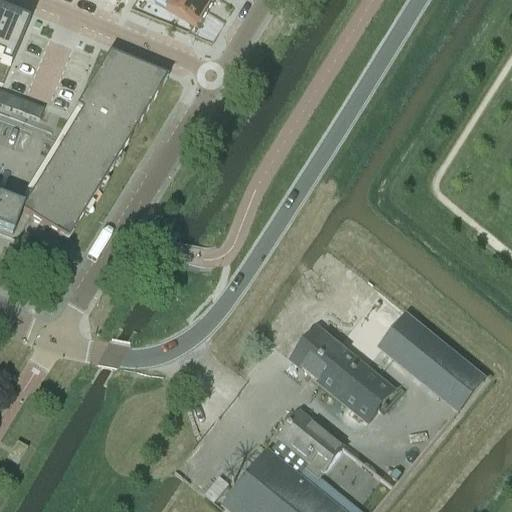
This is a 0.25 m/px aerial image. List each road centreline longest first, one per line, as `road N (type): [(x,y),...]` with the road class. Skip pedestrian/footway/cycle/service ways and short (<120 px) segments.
road 1 (tertiary): [(176,350),(243,279),(417,0)]
road 2 (unclassified): [(51,341),(218,75)]
road 3 (residential): [(218,75),(36,0)]
road 4 (tertiary): [(176,350),(130,360),(51,341)]
